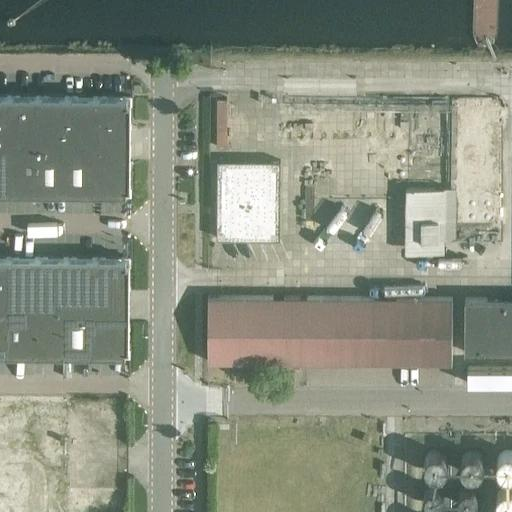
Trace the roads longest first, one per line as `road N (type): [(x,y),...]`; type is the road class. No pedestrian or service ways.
road 1 (unclassified): [(161,511),(174,82)]
road 2 (unknown): [(164,275),(511,267)]
road 3 (unknown): [(511,82),(439,73),(174,82)]
